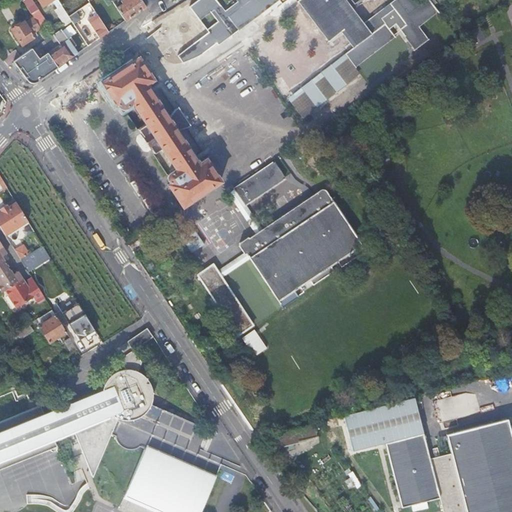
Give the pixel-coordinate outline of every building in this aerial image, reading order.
[(31,0),(24,0),(22,1),(31,15),(38,11),(31,0)] [(65,27),(71,22),(56,0),(37,0),(43,8),(53,1),(55,3),(54,3),(61,15),(58,17),(65,27)] [(121,0),(121,1),(122,4),(116,8),(125,21),(136,13),(145,6),(140,0),(121,0)] [(418,26),(438,11),(429,0),(424,0),(421,3),(418,0),(393,0),(364,22),(346,0),(235,0),(236,0),(226,8),(219,0),(193,0),(187,4),(199,20),(209,12),(214,19),(204,26),(206,30),(174,53),(182,64),(188,59),(218,39),(219,41),(276,0),(297,0),(296,1),(296,2),(297,1),(327,40),(326,41),(327,42),(341,31),(353,47),(344,54),(345,54),(355,68),(356,68),(355,67),(394,37),(395,38),(396,38),(389,29),(395,24),(414,49),(413,50),(413,51),(429,38),(428,39),(418,26)] [(108,32),(94,11),(92,13),(93,15),(90,18),(86,20),(93,30),(98,39),(106,33),(108,32)] [(40,29),(33,18),(25,24),(23,22),(17,26),(11,30),(22,46),(34,38),(32,34),(40,29)] [(478,43),(486,39),(480,27),(472,31),(478,43)] [(73,56),(77,54),(73,47),(75,46),(72,42),(69,38),(67,40),(60,30),(20,58),(14,62),(20,72),(27,80),(37,82),(73,56)] [(2,59),(8,66),(14,62),(20,58),(15,51),(2,59)] [(355,68),(345,54),(287,98),(303,120),(362,77),(355,68)] [(147,84),(154,80),(138,58),(137,59),(100,83),(115,105),(118,104),(119,106),(120,108),(122,109),(125,109),(133,104),(146,124),(138,130),(141,134),(140,134),(146,142),(151,150),(151,149),(154,154),(162,149),(176,170),(169,174),(168,176),(167,178),(170,183),(168,185),(182,207),(221,181),(220,179),(206,159),(199,163),(177,129),(187,127),(191,125),(179,107),(175,109),(169,118),(147,84)] [(245,182),(234,189),(245,205),(255,198),(270,188),(285,179),(275,163),(260,172),(245,182)] [(245,205),(234,189),(228,193),(254,234),(260,231),(260,230),(245,205)] [(244,254),(247,259),(270,244),(290,230),(305,221),(333,202),(326,191),(325,190),(324,190),(324,189),(323,189),(322,189),(321,189),(320,189),(319,190),(295,207),(281,216),(260,230),(260,231),(254,234),(247,239),(246,238),(238,243),(237,246),(242,254),(242,255),(244,254)] [(0,213),(0,227),(5,235),(28,221),(16,201),(6,206),(8,209),(2,212),(0,213)] [(270,244),(247,259),(278,308),(300,294),(297,288),(307,282),(310,288),(332,274),(328,268),(335,264),(339,270),(364,254),(362,251),(333,202),(305,221),(290,230),(270,244)] [(34,231),(30,225),(26,227),(30,233),(34,231)] [(191,253),(204,246),(193,228),(180,235),(191,253)] [(37,303),(45,298),(32,278),(29,280),(25,283),(18,272),(13,275),(11,271),(5,261),(2,258),(7,255),(0,243),(0,288),(2,292),(5,291),(16,308),(33,297),(37,303)] [(43,245),(20,259),(23,264),(34,258),(37,264),(50,256),(43,245)] [(242,255),(242,254),(215,271),(219,277),(247,259),(244,254),(242,255)] [(249,326),(219,277),(215,271),(211,264),(195,273),(233,336),(249,326)] [(58,337),(66,332),(52,310),(35,320),(49,343),(58,337)] [(86,335),(94,330),(85,314),(69,324),(78,340),(86,335)] [(127,340),(133,348),(152,335),(147,328),(127,340)] [(237,338),(249,356),(262,348),(250,330),(237,338)] [(71,353),(77,349),(70,339),(65,342),(65,345),(71,353)] [(123,363),(125,369),(129,369),(134,370),(137,371),(141,362),(138,356),(133,349),(120,358),(123,363)] [(134,472),(132,478),(125,493),(149,503),(158,507),(168,511),(200,511),(217,475),(215,474),(215,475),(204,471),(205,470),(204,469),(203,470),(193,466),(194,465),(192,464),(192,466),(182,461),(182,460),(182,459),(189,443),(197,424),(150,404),(151,401),(152,396),(152,392),(151,387),(150,383),(147,380),(145,376),(141,373),(137,371),(134,370),(129,369),(125,369),(120,370),(116,371),(115,372),(113,374),(109,376),(106,380),(104,384),(103,388),(102,389),(93,393),(88,395),(42,412),(40,405),(29,409),(24,396),(17,399),(13,388),(0,392),(0,467),(49,448),(56,446),(53,438),(73,430),(92,476),(108,439),(111,434),(116,436),(116,438),(117,440),(118,443),(120,445),(121,446),(124,448),(126,448),(128,449),(131,449),(133,449),(136,448),(138,447),(139,446),(145,448),(134,472)] [(415,398),(344,416),(353,451),(424,433),(415,398)] [(429,460),(423,434),(384,444),(392,476),(400,508),(439,498),(442,511),(511,511),(511,442),(506,420),(446,435),(451,455),(429,460)] [(276,435),(291,458),(313,448),(313,447),(320,443),(319,435),(317,435),(314,426),(276,435)]
